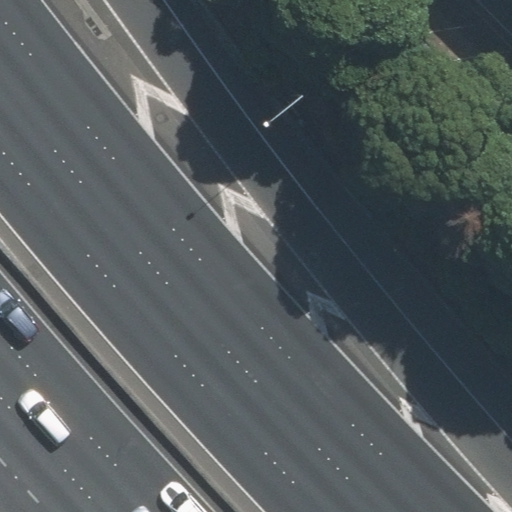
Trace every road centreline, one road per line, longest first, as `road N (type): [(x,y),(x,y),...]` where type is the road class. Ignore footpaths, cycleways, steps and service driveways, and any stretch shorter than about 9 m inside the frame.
road 1 (motorway): [(137,0),(511,450)]
road 2 (motorway): [(0,134),(162,333),(332,511)]
road 3 (motorway): [(172,511),(0,315)]
